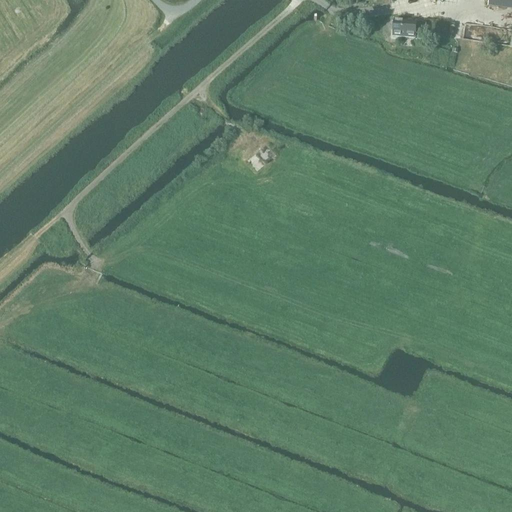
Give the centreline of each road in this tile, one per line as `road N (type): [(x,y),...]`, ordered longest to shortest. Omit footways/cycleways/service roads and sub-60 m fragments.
road 1 (track): [(0,323),(31,296),(69,293),(95,263),(241,147),(235,129),(198,90)]
road 2 (track): [(198,90),(71,206),(70,229),(89,257)]
road 3 (track): [(315,0),(345,14),(408,5),(511,18)]
road 4 (track): [(198,90),(298,0)]
